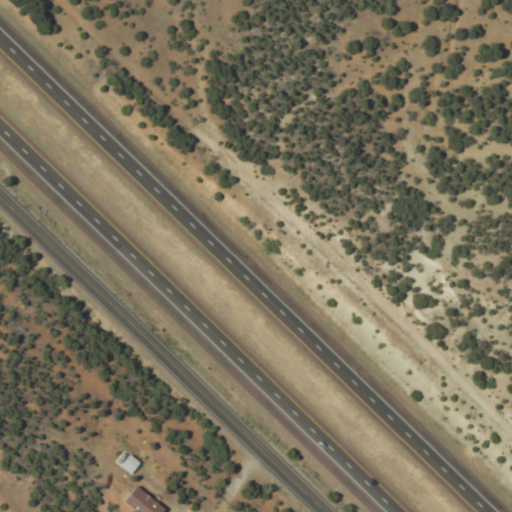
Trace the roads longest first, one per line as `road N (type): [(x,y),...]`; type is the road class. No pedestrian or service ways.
road 1 (motorway): [(482,511),(0,42)]
road 2 (motorway): [(0,130),(393,511)]
road 3 (secondary): [(326,511),(0,195)]
